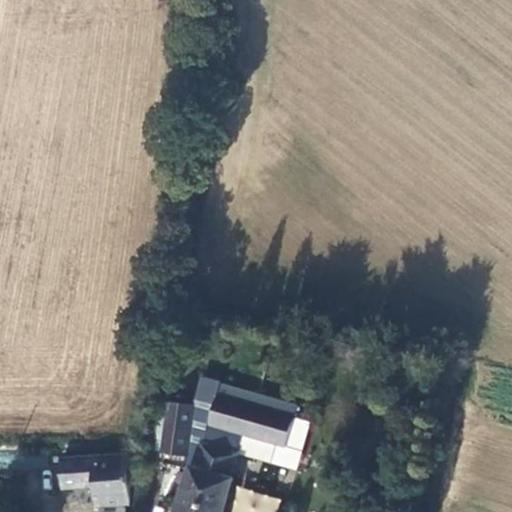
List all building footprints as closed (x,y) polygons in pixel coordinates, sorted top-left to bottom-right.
[(215,400),(207,428),(285,449),(292,420),(215,400)] [(164,438),(167,407),(153,406),(150,437),(164,438)] [(187,460),(192,410),(167,407),(164,438),(162,457),(187,460)] [(225,511),(234,482),(230,481),(236,457),(202,448),(196,472),(192,471),(180,511),(225,511)] [(129,486),(128,459),(65,465),(68,475),(87,475),(90,489),(129,486)] [(24,511),(29,490),(0,485),(0,503),(11,510),(11,511),(24,511)] [(277,511),(282,501),(240,486),(230,511),(277,511)] [(0,511),(11,511),(11,510),(0,503),(0,511)]
